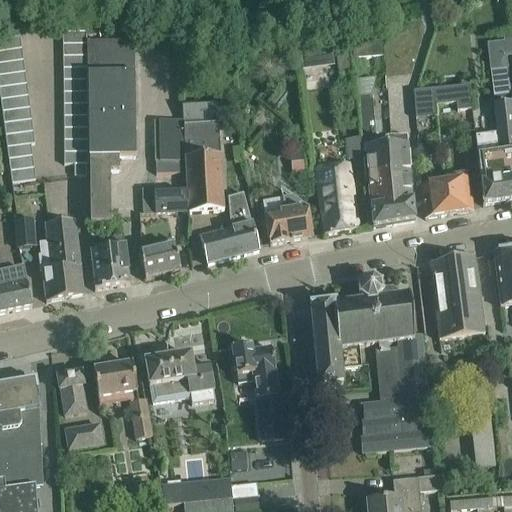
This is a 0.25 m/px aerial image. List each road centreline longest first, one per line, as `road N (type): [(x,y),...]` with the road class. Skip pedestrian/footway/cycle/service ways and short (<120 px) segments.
road 1 (residential): [(0,347),(295,273)]
road 2 (residential): [(295,273),(311,511)]
road 3 (residential): [(295,273),(511,230)]
